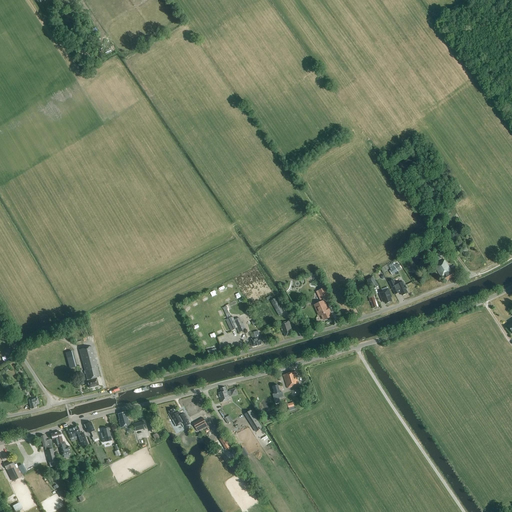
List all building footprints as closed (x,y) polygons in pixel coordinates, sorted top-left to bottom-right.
[(418,252),(421,250),(425,258),(429,256),(423,246),(418,249),(418,248),(416,249),(418,252)] [(439,259),(442,257),(439,251),(437,252),(436,250),(434,251),(439,259)] [(454,277),(450,270),(444,260),(437,264),(437,265),(435,267),(441,278),(443,277),(446,281),(454,277)] [(398,271),(394,266),(390,269),(391,270),(389,271),(392,275),(398,271)] [(371,286),(376,283),(372,278),(367,281),(371,286)] [(393,279),(388,282),(395,295),(400,292),(402,296),(408,293),(406,289),(407,289),(403,282),(396,285),(393,279)] [(358,293),(366,288),(363,283),(355,288),(358,293)] [(322,300),(329,296),(325,288),(318,291),(322,300)] [(385,304),(392,301),(391,298),(392,297),(389,288),(378,293),(382,303),(384,302),(385,304)] [(378,307),(374,295),(368,297),(370,302),(371,302),(373,309),(378,307)] [(279,316),(285,313),(276,298),(271,301),(279,316)] [(331,317),(324,302),(315,306),(320,316),(322,315),(324,320),(331,317)] [(238,328),(237,326),(233,317),(228,319),(233,330),(238,328)] [(292,335),(290,329),(291,329),(289,321),(280,324),(283,334),(284,333),(285,337),(292,335)] [(237,326),(238,328),(240,333),(246,330),(243,323),(237,326)] [(253,347),(262,345),(258,332),(254,333),(254,335),(251,335),(252,339),(251,340),(253,347)] [(97,368),(92,347),(79,350),(87,380),(86,380),(89,388),(98,386),(96,378),(100,377),(98,368),(97,368)] [(69,369),(77,367),(73,351),(65,353),(69,369)] [(287,389),(299,386),(295,372),(283,375),(287,389)] [(23,379),(18,383),(22,389),(28,385),(23,379)] [(280,393),(278,385),(273,387),(275,394),(273,395),(274,400),(283,397),(282,392),(280,393)] [(220,393),(218,393),(221,403),(230,400),(229,397),(231,396),(231,397),(238,395),(236,389),(229,391),(230,392),(228,392),(227,390),(226,391),(225,387),(221,389),(221,390),(220,390),(220,393)] [(31,409),(36,408),(35,405),(39,404),(37,398),(29,401),(31,409)] [(170,413),(169,414),(176,427),(182,424),(184,428),(190,424),(184,413),(181,415),(179,412),(176,414),(173,409),(169,411),(170,413)] [(251,410),(244,414),(256,432),(262,428),(251,410)] [(126,418),(125,412),(118,414),(119,420),(118,420),(121,428),(130,426),(127,418),(126,418)] [(203,418),(193,423),(196,429),(197,432),(208,426),(206,424),(203,418)] [(154,428),(152,419),(147,420),(151,433),(157,431),(156,427),(154,428)] [(95,431),(91,422),(84,425),(88,434),(91,432),(93,437),(92,438),(93,440),(98,438),(95,430),(95,431)] [(135,432),(144,429),(142,422),(133,424),(135,432)] [(78,427),(67,431),(69,439),(77,436),(77,438),(80,446),(87,444),(83,433),(81,434),(78,427)] [(104,433),(100,433),(103,443),(110,441),(111,441),(110,436),(108,428),(103,430),(104,433)] [(60,432),(51,434),(52,440),(55,439),(57,445),(59,445),(61,454),(62,456),(64,456),(64,458),(66,458),(69,458),(70,456),(69,454),(71,454),(70,452),(69,446),(66,447),(65,443),(63,444),(61,438),(60,432)] [(45,436),(39,437),(42,447),(45,446),(46,450),(49,463),(56,462),(51,445),(50,440),(46,441),(45,436)] [(227,451),(232,448),(225,436),(219,439),(227,451)] [(12,460),(3,464),(6,470),(9,468),(15,480),(21,477),(15,466),(12,460)]
